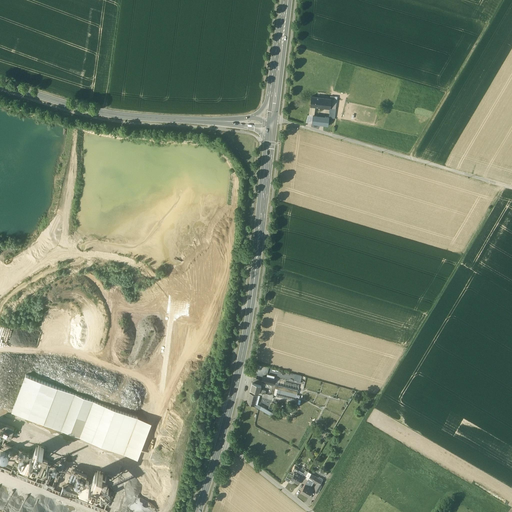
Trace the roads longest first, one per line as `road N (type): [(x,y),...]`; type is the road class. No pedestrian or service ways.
road 1 (track): [(310,511),(503,185)]
road 2 (primary): [(219,442),(249,313),(270,131)]
road 3 (secondary): [(0,83),(106,113),(215,120)]
road 4 (track): [(413,160),(508,0)]
road 5 (track): [(281,120),(425,163)]
